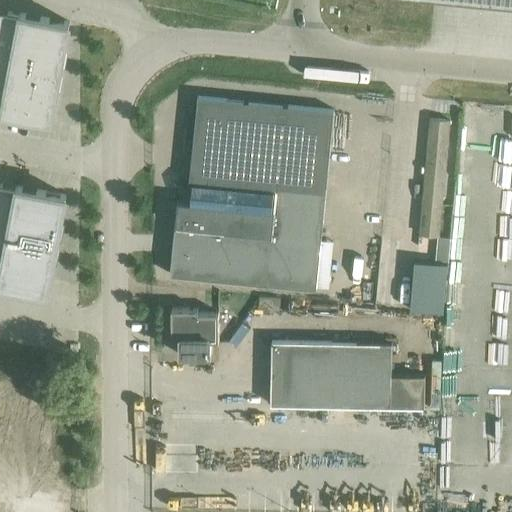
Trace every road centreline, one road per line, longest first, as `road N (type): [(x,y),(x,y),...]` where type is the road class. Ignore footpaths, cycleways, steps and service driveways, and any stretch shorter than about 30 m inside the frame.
road 1 (unclassified): [(115,511),(114,117),(127,74),(154,48),(191,40),(299,53)]
road 2 (unclassified): [(299,53),(511,71)]
